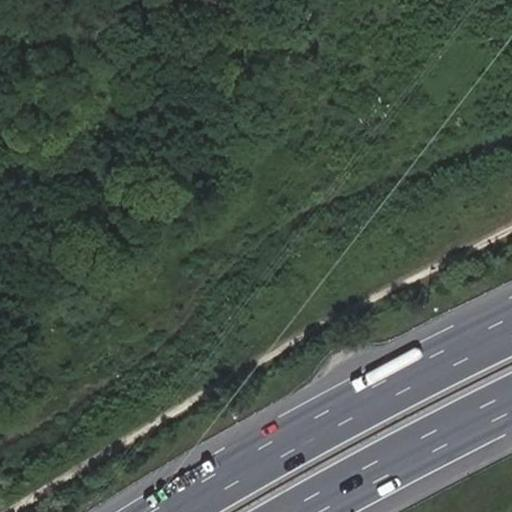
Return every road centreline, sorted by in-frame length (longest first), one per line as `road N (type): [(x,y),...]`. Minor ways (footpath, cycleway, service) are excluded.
road 1 (trunk): [(511,325),(331,416),(167,511)]
road 2 (trunk): [(303,511),(511,401)]
